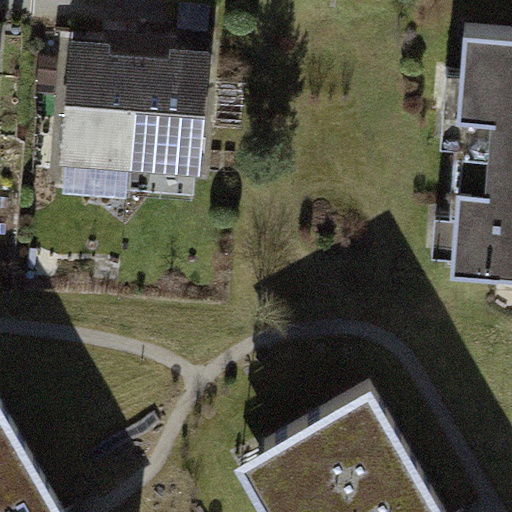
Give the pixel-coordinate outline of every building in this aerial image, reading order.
[(511,25),(468,22),(465,66),(471,67),(465,139),(459,138),(453,210),(460,211),(456,263),(511,267),(511,25)] [(111,43),(76,40),(68,146),(135,151),(142,56),(110,53),(111,43)] [(176,58),(142,56),(135,151),(202,157),(211,50),(177,47),(176,58)] [(450,511),(372,378),(267,439),(296,488),(270,503),(275,511),(450,511)] [(69,511),(0,393),(0,511),(69,511)]
